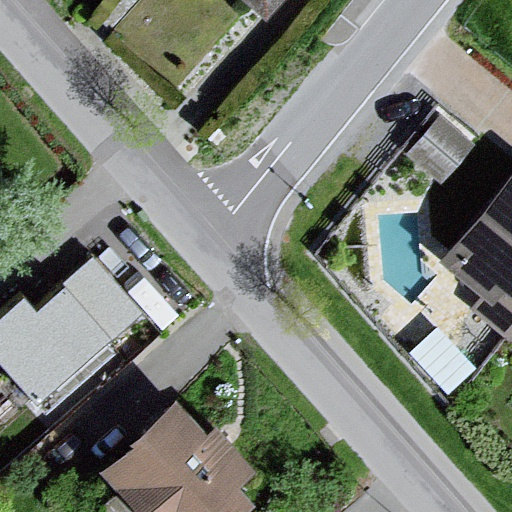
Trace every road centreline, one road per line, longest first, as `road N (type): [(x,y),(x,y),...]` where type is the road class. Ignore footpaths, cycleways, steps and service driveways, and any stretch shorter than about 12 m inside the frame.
road 1 (residential): [(441,511),(203,235)]
road 2 (residential): [(203,235),(412,0)]
road 3 (residential): [(203,235),(0,5)]
road 4 (unknown): [(0,273),(132,156)]
